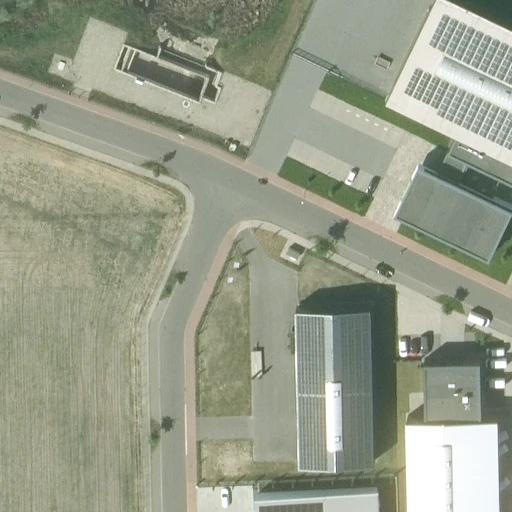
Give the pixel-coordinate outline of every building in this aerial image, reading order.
[(511,18),(473,0),(437,0),(391,97),(461,131),(453,148),(511,176),(511,18)] [(195,64),(182,95),(205,104),(217,73),(195,64)] [(511,201),(419,159),(396,208),(494,253),(511,213),(511,201)] [(307,305),(297,305),(298,329),(291,330),(291,351),(298,351),(300,462),(375,461),(371,304),(307,305)] [(426,416),(408,416),(409,511),(484,511),(482,415),(481,358),(424,359),(426,416)]
